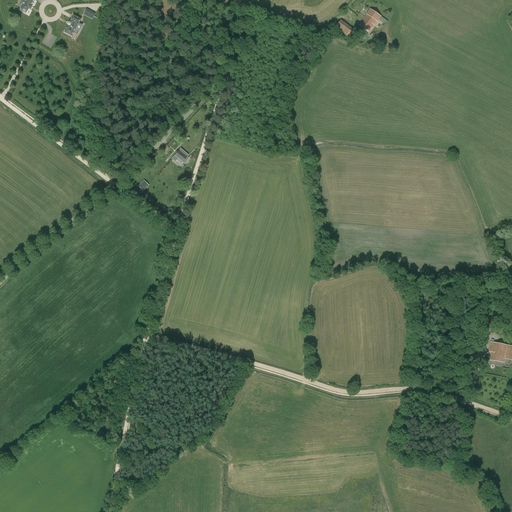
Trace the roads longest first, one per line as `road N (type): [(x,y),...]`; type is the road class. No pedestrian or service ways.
road 1 (unclassified): [(0,282),(116,184),(209,89),(230,61),(252,0)]
road 2 (track): [(511,417),(424,389),(345,392),(145,334)]
road 3 (track): [(109,511),(145,334)]
road 4 (track): [(177,228),(230,61)]
road 5 (track): [(0,96),(116,184)]
